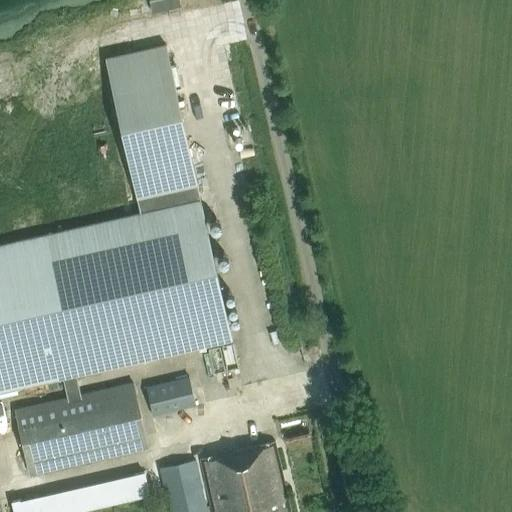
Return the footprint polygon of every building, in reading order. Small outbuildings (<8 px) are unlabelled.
[(75,376),(231,340),(163,44),(103,58),(139,212),(0,243),(0,391),(61,378),(65,396),(13,408),(28,474),(146,447),(131,381),(79,393),(75,376)] [(0,74),(0,94),(15,91),(11,72),(0,74)] [(146,386),(153,415),(196,405),(189,376),(146,386)] [(290,511),(274,440),(200,457),(212,511),(290,511)] [(170,511),(176,511),(206,505),(195,458),(160,467),(170,511)] [(17,511),(71,511),(155,494),(149,469),(15,499),(17,511)]
